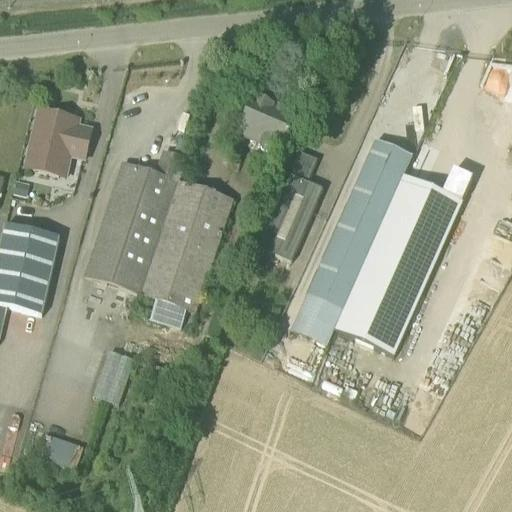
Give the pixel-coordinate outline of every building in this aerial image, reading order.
[(253,101),(237,137),(283,157),(299,121),(275,110),(257,102),(257,103),(253,101)] [(59,180),(64,158),(85,163),(91,134),(77,131),(78,124),(39,115),(26,173),(59,180)] [(344,315),(404,180),(412,161),(412,160),(375,145),(307,298),(344,315)] [(291,267),(322,194),(323,193),(307,187),(317,164),(300,156),(258,253),(291,267)] [(85,281),(139,298),(184,164),(165,157),(157,181),(122,169),(85,281)] [(393,361),(462,206),(471,185),(470,181),(456,175),(452,176),(443,197),(404,180),(344,315),(335,335),(393,361)] [(178,187),(140,299),(196,318),(233,206),(178,187)] [(6,230),(6,231),(0,257),(0,310),(42,320),(60,242),(6,230)] [(111,354),(94,400),(120,410),(137,364),(111,354)] [(55,439),(47,462),(70,471),(79,448),(55,439)]
